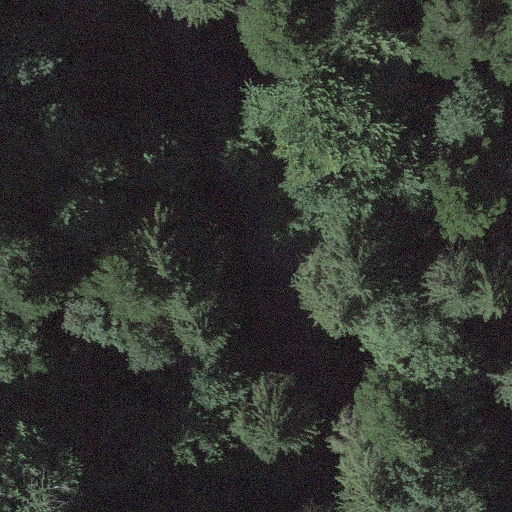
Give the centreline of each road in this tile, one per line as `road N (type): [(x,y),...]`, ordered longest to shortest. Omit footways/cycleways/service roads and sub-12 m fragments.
road 1 (track): [(416,511),(318,405),(293,344),(272,197)]
road 2 (track): [(272,197),(223,145),(197,59),(164,0)]
road 3 (track): [(491,168),(380,154),(272,197)]
